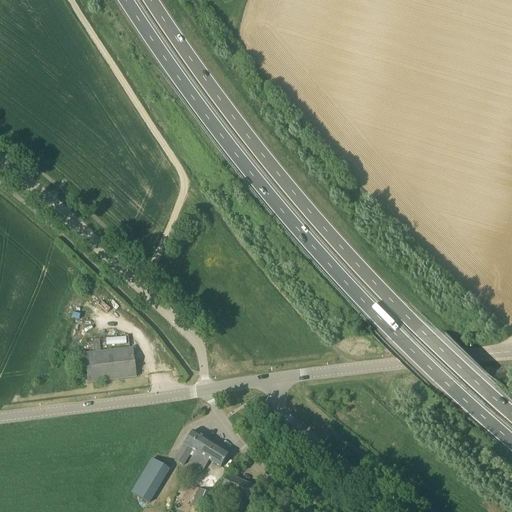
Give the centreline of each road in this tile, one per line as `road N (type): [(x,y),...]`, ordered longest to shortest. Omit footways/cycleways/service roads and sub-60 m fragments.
road 1 (trunk): [(124,0),(289,221),(511,443)]
road 2 (trunk): [(511,415),(310,213),(149,0)]
road 3 (tertiary): [(274,379),(511,352)]
road 4 (tertiary): [(0,418),(205,391)]
road 5 (tertiary): [(274,379),(283,418),(402,511)]
road 6 (unclassified): [(306,511),(262,469),(205,391)]
